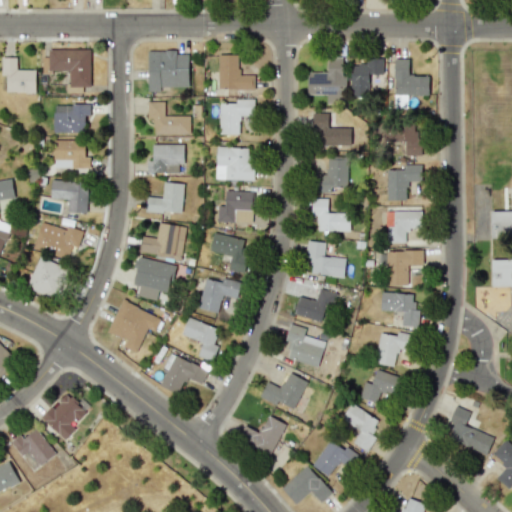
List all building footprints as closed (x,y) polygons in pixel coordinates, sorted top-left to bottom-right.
[(89,86),(90,49),(48,48),(48,57),(42,57),(41,74),(51,74),(51,70),(68,71),(68,86),(89,86)] [(188,87),(188,51),(148,51),(148,91),(160,91),(160,86),(188,87)] [(218,54),(217,88),(253,89),(253,74),(238,74),(238,55),(218,54)] [(5,92),(34,93),(35,69),(16,69),(16,57),(1,57),(1,75),(6,76),(5,92)] [(306,72),(307,94),(326,94),(326,102),(346,102),(345,57),(327,57),(327,72),(306,72)] [(351,64),(350,97),(368,97),(368,74),(382,74),(382,59),(365,59),(365,64),(351,64)] [(218,134),(239,134),(239,115),(254,116),(254,99),(235,98),(235,103),(219,103),(218,134)] [(190,115),(164,115),(164,102),(147,101),(147,118),(153,119),(153,134),(189,134),(190,115)] [(53,132),(84,132),(84,115),(89,115),(89,104),(53,104),(53,132)] [(350,127),(328,128),(328,112),(312,112),(313,145),(350,144),(350,127)] [(382,141),(404,141),(404,154),(420,154),(419,131),(406,131),(406,124),(382,124),(382,141)] [(89,167),(89,156),(83,157),(83,139),(53,139),(53,168),(89,167)] [(184,163),(183,144),(151,144),(152,161),(147,161),(147,173),(178,173),(178,164),(184,163)] [(253,180),(254,155),(248,155),(248,147),(215,146),(215,179),(253,180)] [(314,174),(315,192),(348,191),(347,157),(326,157),(327,174),(314,174)] [(407,199),(406,181),(421,181),(421,164),(402,164),(402,169),(385,170),(386,200),(407,199)] [(0,180),(0,199),(13,198),(11,179),(0,180)] [(50,198),(67,199),(66,211),(86,212),(87,182),(50,180),(50,198)] [(145,196),(145,211),(181,213),(182,182),(163,182),(162,197),(145,196)] [(217,205),(216,221),(252,222),(253,191),(224,190),(224,205),(217,205)] [(317,231),(349,230),(349,211),(335,211),(335,198),(311,199),(311,215),(316,215),(317,231)] [(511,209),(490,210),(490,237),(511,237),(511,258),(491,259),(491,285),(511,285),(511,209)] [(422,210),(393,211),(393,225),(386,225),(386,243),(423,242),(422,210)] [(82,231),(66,225),(65,229),(40,221),(32,247),(67,259),(72,245),(77,247),(82,231)] [(156,237),(142,235),(140,253),(181,258),(185,226),(158,223),(156,237)] [(250,241),(214,231),(209,250),(231,256),(227,268),(241,272),(250,241)] [(309,273),(343,277),(345,258),(323,256),(324,242),(307,240),(305,257),(311,258),(309,273)] [(385,285),(409,285),(409,265),(422,265),(422,250),(386,250),(385,285)] [(25,286),(53,299),(67,269),(39,256),(25,286)] [(156,299),(157,291),(169,293),(174,263),(136,257),(132,285),(138,286),(136,296),(156,299)] [(198,308),(218,312),(221,295),(237,298),(241,282),(222,278),(221,282),(204,278),(198,308)] [(335,294),(303,283),(293,313),(326,324),(335,294)] [(380,310),(402,311),(401,325),(418,326),(419,309),(413,309),(413,293),(380,292),(380,310)] [(107,332),(125,340),(122,347),(136,352),(146,327),(155,331),(160,317),(120,300),(107,332)] [(217,328),(187,317),(181,334),(201,342),(196,355),(212,361),(218,343),(212,341),(217,328)] [(324,341),(303,335),(305,328),(289,324),(284,340),(291,342),(287,358),(317,366),(324,341)] [(377,334),(375,364),(395,365),(396,348),(407,349),(409,332),(396,331),(395,335),(377,334)] [(0,373),(14,360),(0,344),(0,373)] [(159,386),(177,394),(185,376),(201,384),(207,370),(173,354),(159,386)] [(371,383),(363,381),(358,397),(375,403),(380,390),(393,394),(399,377),(375,369),(371,383)] [(259,397),(275,405),(277,401),(294,409),(307,381),(287,372),(280,388),(266,381),(259,397)] [(74,428),(71,425),(85,411),(65,392),(41,418),(64,439),(74,428)] [(352,442),(366,451),(375,437),(370,434),(378,420),(350,403),(341,419),(348,423),(345,429),(356,436),(352,442)] [(486,454),(493,436),(465,424),(470,412),(455,406),(448,422),(453,424),(447,438),(486,454)] [(243,425),(237,438),(270,454),(285,423),(267,415),(259,432),(243,425)] [(38,465),(54,454),(36,428),(21,438),(19,435),(10,441),(20,456),(28,451),(38,465)] [(495,477),(507,488),(511,483),(511,445),(505,439),(491,454),(505,466),(495,477)] [(338,461),(350,469),(359,455),(346,447),(344,450),(328,440),(312,465),(329,476),(338,461)] [(0,489),(18,484),(9,461),(0,464),(0,489)] [(331,492),(306,465),(281,488),(295,503),(309,490),(320,502),(331,492)] [(387,511),(422,511),(425,504),(407,497),(400,511),(396,511),(389,509),(387,511)]
